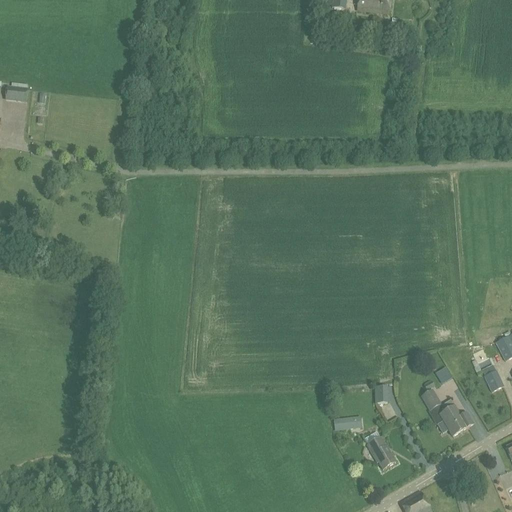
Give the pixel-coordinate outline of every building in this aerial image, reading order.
[(346,11),(346,0),(332,0),(331,9),(346,11)] [(359,0),(358,12),(389,15),(390,0),(359,0)] [(5,102),(26,105),(28,90),(7,88),(5,102)] [(506,339),(496,344),(505,363),(511,359),(511,335),(511,336),(506,339)] [(497,372),(496,372),(485,378),(484,378),(491,394),(505,388),(497,372)] [(434,388),(431,382),(424,386),(427,392),(434,388)] [(430,413),(441,406),(433,391),(421,398),(430,413)] [(441,407),(445,414),(440,416),(440,417),(443,423),(437,426),(443,435),(448,431),(453,438),(474,425),(467,414),(461,417),(455,408),(451,402),(441,407)] [(355,431),(354,419),(334,421),(335,432),(355,431)] [(375,442),(376,444),(368,449),(377,464),(378,464),(382,471),(396,463),(388,450),(381,439),(375,442)] [(431,511),(420,492),(400,504),(400,503),(400,504),(404,511),(431,511)]
